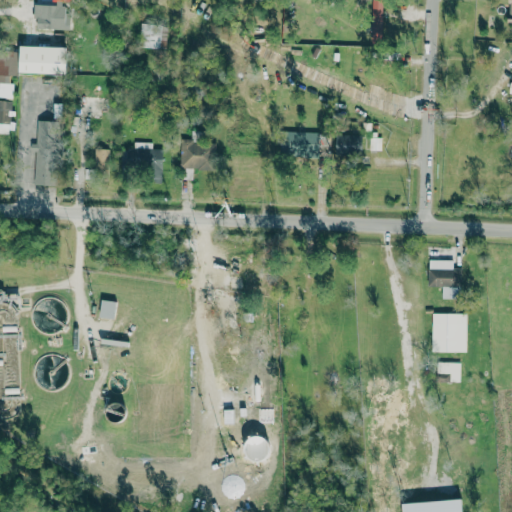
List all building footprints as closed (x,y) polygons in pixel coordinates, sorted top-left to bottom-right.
[(372,0),(371,44),(382,44),(382,0),(372,0)] [(70,18),(65,18),(65,6),(34,5),(33,19),(37,19),(37,29),(69,30),(70,18)] [(161,25),(141,24),(139,47),(160,48),(161,25)] [(66,74),(67,47),(20,46),(19,73),(66,74)] [(0,98),(11,99),(12,76),(17,76),(18,62),(13,62),(14,51),(0,50),(0,98)] [(0,133),(10,134),(11,110),(11,101),(0,100),(0,133)] [(33,185),(58,185),(59,121),(37,121),(36,143),(34,143),(33,185)] [(318,133),(284,132),(283,156),(318,157),(318,133)] [(369,150),(381,150),(382,135),(369,134),(369,150)] [(336,135),(335,155),(361,156),(362,135),(336,135)] [(152,142),(134,142),(134,149),(125,148),(124,173),(162,174),(162,149),(151,149),(152,142)] [(180,168),(208,169),(209,151),(213,151),(214,143),(180,142),(180,168)] [(109,149),(95,149),(94,171),(109,171),(109,149)] [(453,260),(428,260),(429,287),(442,286),(443,299),(462,298),(461,268),(453,268),(453,260)] [(114,319),(116,301),(101,301),(99,318),(114,319)] [(466,352),(467,314),(432,313),(432,352),(466,352)] [(461,363),(437,362),(437,382),(460,382),(461,363)] [(463,511),(463,500),(403,503),(403,511),(463,511)]
